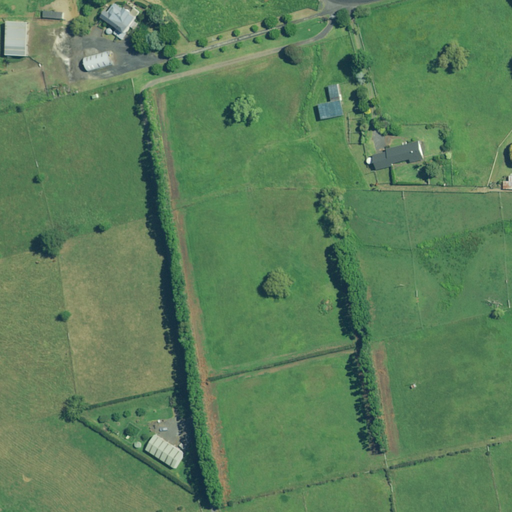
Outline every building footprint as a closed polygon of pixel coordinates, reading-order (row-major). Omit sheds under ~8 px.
[(114,34),(122,39),(123,39),(127,33),(126,33),(140,12),(127,4),(124,8),(116,3),(110,12),(107,11),(103,17),(118,27),(114,34)] [(64,12),(45,11),(45,17),(63,19),(64,12)] [(31,22),(10,21),(8,55),(29,56),(31,22)] [(112,64),(109,51),(85,58),(88,70),(112,64)] [(345,115),(339,85),(330,86),(333,102),(319,104),(322,120),(345,115)] [(53,90),(55,98),(67,95),(65,87),(53,90)] [(424,159),(420,141),(388,149),(389,151),(374,154),(378,170),(394,166),(393,164),(411,160),(411,163),(424,159)] [(184,453),(156,435),(146,450),(174,468),(184,453)]
